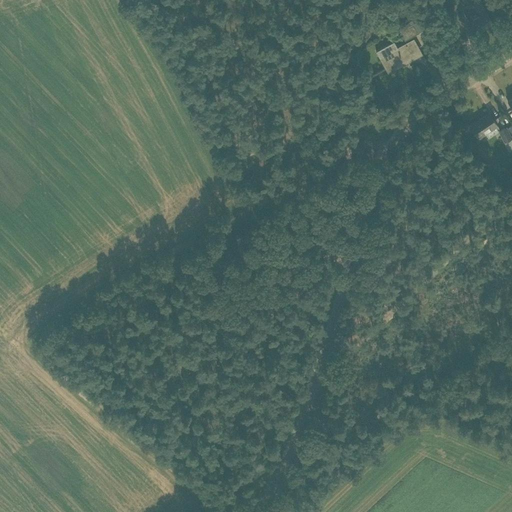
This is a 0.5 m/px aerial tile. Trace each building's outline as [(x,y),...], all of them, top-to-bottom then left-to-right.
[(452,6),(461,36),(476,26),(479,31),(494,22),(479,0),(478,0),(472,5),(478,15),(469,21),(457,2),(452,6)] [(399,30),(404,40),(424,29),(418,18),(413,21),(413,22),(399,30)] [(376,51),(380,58),(380,57),(388,72),(405,63),(402,59),(419,49),(413,39),(398,47),(394,41),(376,51)] [(470,125),(476,133),(479,138),(497,125),(489,113),(470,125)] [(498,130),(504,142),(511,138),(506,127),(498,130)]
